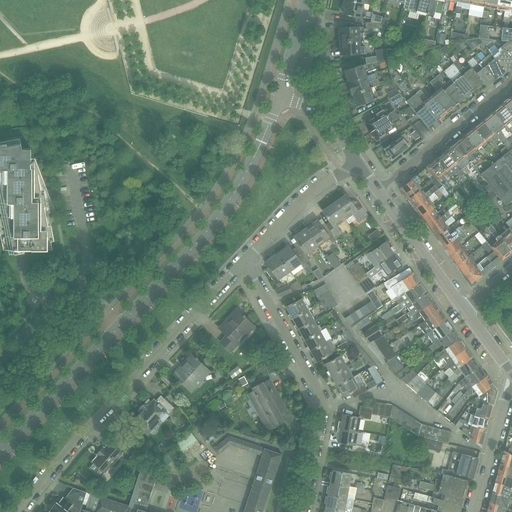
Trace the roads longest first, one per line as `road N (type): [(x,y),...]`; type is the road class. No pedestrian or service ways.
road 1 (residential): [(20,511),(238,264)]
road 2 (tertiary): [(125,320),(216,218),(278,97)]
road 3 (residential): [(302,511),(316,402),(254,279),(238,264)]
road 4 (tertiary): [(0,454),(125,320)]
road 5 (residential): [(375,191),(511,78)]
road 6 (unclassified): [(125,320),(78,280),(64,283),(0,356)]
road 7 (residential): [(238,264),(317,187),(355,163)]
road 8 (residential): [(461,308),(375,191)]
road 9 (residential): [(474,511),(511,384)]
